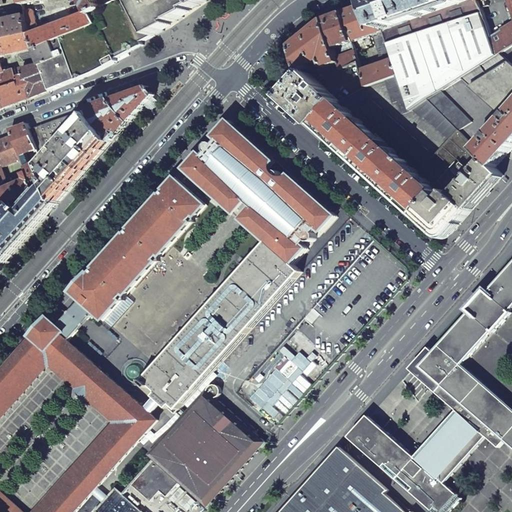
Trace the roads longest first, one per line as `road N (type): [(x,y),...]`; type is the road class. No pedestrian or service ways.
road 1 (residential): [(0,339),(227,82)]
road 2 (secondary): [(237,511),(451,276)]
road 3 (residential): [(451,276),(233,75)]
road 4 (unknown): [(373,205),(227,383),(260,426)]
road 5 (residential): [(0,125),(183,56),(227,82)]
